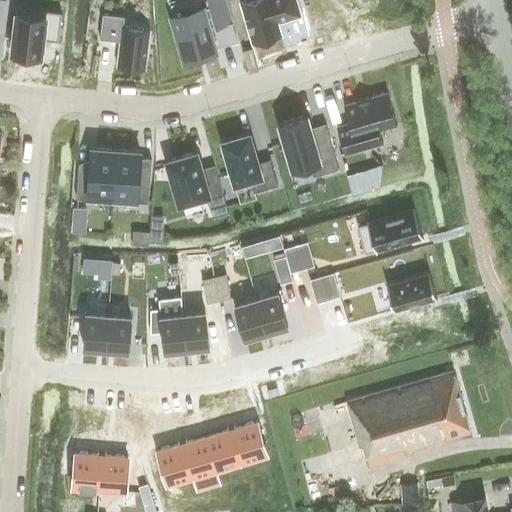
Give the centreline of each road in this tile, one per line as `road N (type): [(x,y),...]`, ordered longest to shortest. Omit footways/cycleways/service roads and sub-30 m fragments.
road 1 (residential): [(41,97),(171,108),(495,16)]
road 2 (residential): [(21,366),(116,384),(195,386),(355,344)]
road 3 (residential): [(41,97),(21,366)]
road 4 (residential): [(21,366),(10,511)]
